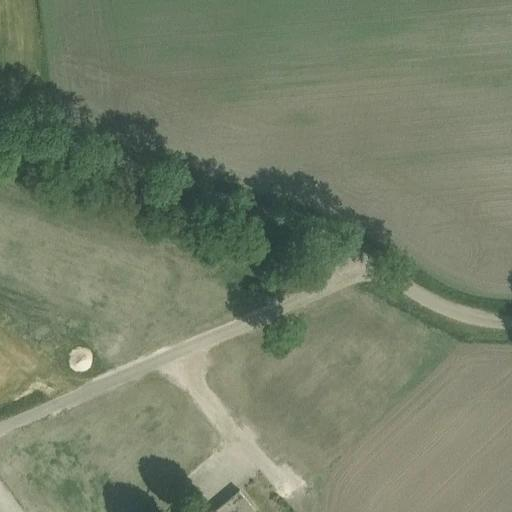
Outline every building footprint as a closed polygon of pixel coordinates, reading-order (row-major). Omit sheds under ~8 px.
[(71,207),(25,226),(37,254),(58,245),(66,264),(94,252),(86,233),(83,235),(71,207)] [(222,375),(309,472),(361,425),(279,334),(258,352),(254,347),(222,375)] [(196,473),(228,447),(181,391),(127,435),(126,434),(101,455),(125,484),(142,470),(170,503),(183,493),(156,460),(144,470),(127,451),(139,441),(148,453),(166,438),(196,473)] [(84,480),(109,511),(129,511),(130,511),(62,424),(36,444),(72,489),(84,480)] [(35,486),(51,473),(27,445),(11,458),(35,486)] [(62,486),(41,497),(48,511),(61,511),(73,506),(62,486)] [(251,511),(256,509),(240,489),(215,510),(216,511),(251,511)] [(21,511),(37,511),(26,493),(14,499),(21,511)]
